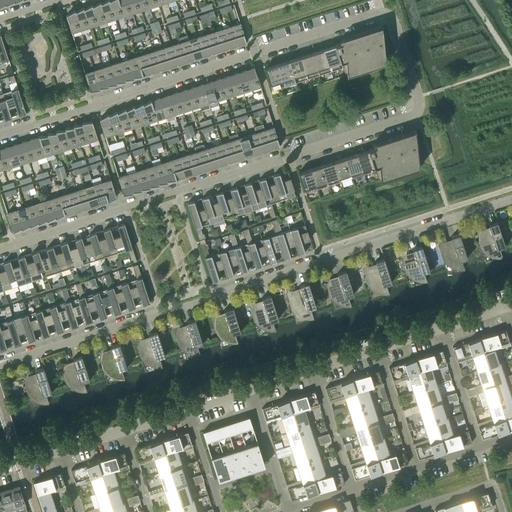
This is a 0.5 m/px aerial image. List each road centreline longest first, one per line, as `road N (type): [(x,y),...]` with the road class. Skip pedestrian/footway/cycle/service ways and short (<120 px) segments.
road 1 (residential): [(0,362),(511,198)]
road 2 (residential): [(0,251),(406,118),(419,106),(406,60)]
road 3 (residential): [(0,136),(372,14),(394,21),(406,60)]
road 4 (residential): [(417,469),(377,351)]
road 5 (residential): [(480,449),(441,331)]
road 6 (residential): [(353,489),(315,371)]
